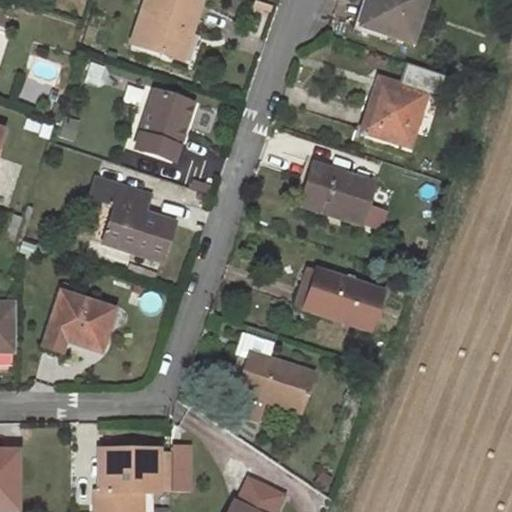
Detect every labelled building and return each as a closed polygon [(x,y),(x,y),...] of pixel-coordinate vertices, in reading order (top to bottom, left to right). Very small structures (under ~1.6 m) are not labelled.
[(190,0),(147,0),(133,45),(175,58),(182,38),(179,37),(182,30),(189,32),(198,2),(190,0)] [(362,0),(354,25),(362,28),(371,0),(362,0)] [(371,0),(362,28),(418,46),(433,0),(371,0)] [(377,78),(359,134),(410,150),(428,94),(377,78)] [(133,151),(175,165),(196,104),(154,90),(133,151)] [(313,164),(300,206),(359,224),(372,184),(313,164)] [(159,173),(157,177),(197,190),(199,182),(181,177),(181,180),(159,173)] [(116,207),(104,243),(159,261),(171,224),(143,215),(127,210),(133,192),(96,181),(91,199),(116,207)] [(149,197),(133,192),(127,210),(143,215),(149,197)] [(293,306),(303,309),(315,272),(305,269),(293,306)] [(315,272),(303,309),(302,310),(371,332),(384,291),(353,282),(347,279),(315,269),(315,272)] [(349,274),(347,279),(353,282),(355,277),(349,274)] [(60,294),(47,332),(63,338),(61,341),(99,353),(112,310),(60,294)] [(0,351),(16,352),(16,304),(0,304),(0,351)] [(47,332),(46,336),(61,341),(63,338),(47,332)] [(248,354),(236,393),(298,413),(311,374),(248,354)] [(0,510),(15,511),(15,453),(0,452),(0,510)] [(96,488),(95,511),(139,511),(140,493),(156,493),(156,491),(155,454),(108,452),(108,470),(101,470),(101,488),(96,488)] [(169,454),(155,454),(156,491),(169,491),(169,454)]
